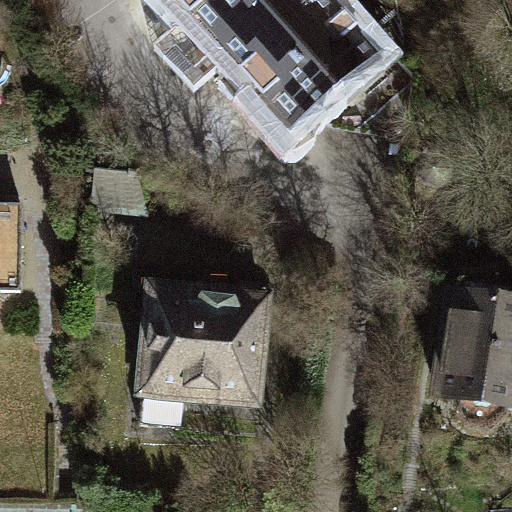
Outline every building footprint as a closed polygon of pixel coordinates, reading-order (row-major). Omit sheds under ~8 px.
[(330,0),(173,0),(266,99),(253,111),(287,148),(384,59),(330,0)] [(450,166),(442,157),(429,157),(420,166),(420,178),(429,187),(441,187),(450,178),(450,166)] [(0,203),(0,290),(22,290),(23,204),(0,203)] [(460,292),(443,290),(427,404),(459,409),(464,423),(479,428),(492,428),(505,415),(511,415),(511,300),(498,280),(475,276),(460,292)] [(269,295),(140,282),(128,402),(258,414),(269,295)]
